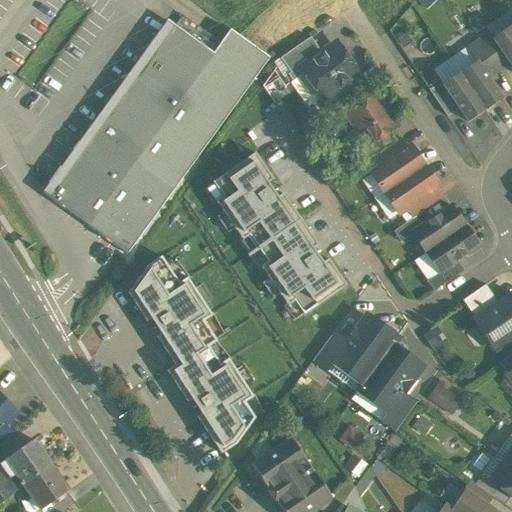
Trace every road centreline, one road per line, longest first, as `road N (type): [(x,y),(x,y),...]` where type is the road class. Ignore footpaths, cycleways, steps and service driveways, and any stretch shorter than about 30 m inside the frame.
road 1 (secondary): [(155,511),(0,273)]
road 2 (residential): [(365,17),(483,190)]
